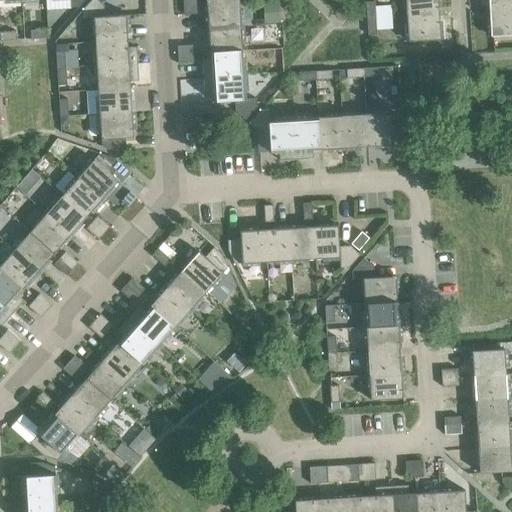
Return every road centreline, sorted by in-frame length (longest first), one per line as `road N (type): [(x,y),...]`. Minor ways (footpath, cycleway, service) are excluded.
road 1 (residential): [(245,452),(432,442),(415,193),(410,184),(169,193)]
road 2 (residential): [(169,193),(0,397)]
road 3 (residential): [(161,0),(169,193)]
